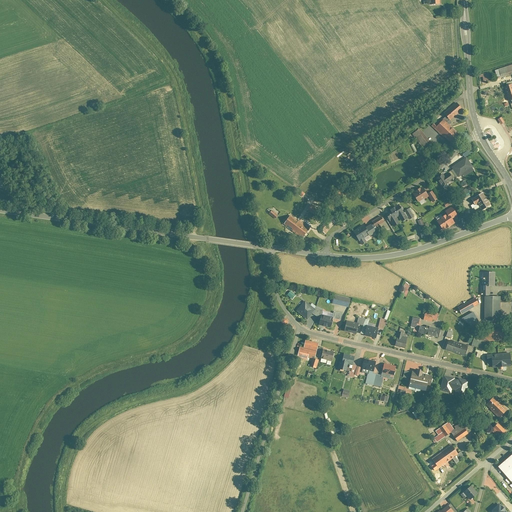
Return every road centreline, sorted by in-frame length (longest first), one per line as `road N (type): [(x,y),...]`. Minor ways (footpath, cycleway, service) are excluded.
road 1 (track): [(18,511),(21,462),(36,423),(61,393),(88,372),(182,341),(211,299),(209,262),(190,243),(199,202),(171,76),(98,0)]
road 2 (residential): [(298,327),(511,380)]
road 3 (tertiary): [(268,248),(68,217)]
road 4 (residential): [(477,132),(340,227),(326,254)]
road 5 (unclassified): [(241,511),(298,327)]
road 6 (tertiary): [(511,213),(422,245),(326,254)]
road 7 (secondary): [(477,132),(464,0)]
